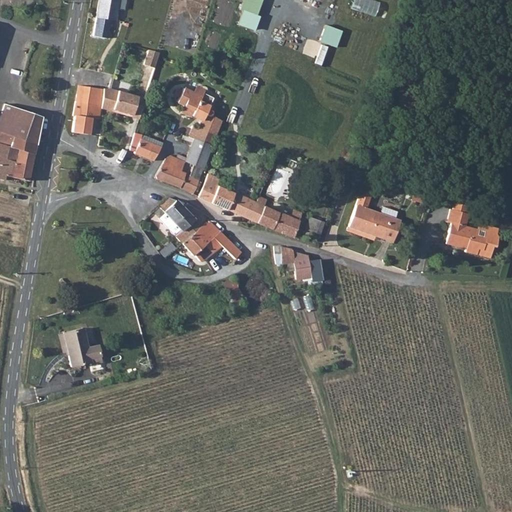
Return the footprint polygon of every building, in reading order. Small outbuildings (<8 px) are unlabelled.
[(97,0),(95,16),(113,20),(116,0),(97,0)] [(254,16),(260,0),(241,0),(238,10),(254,16)] [(240,15),(237,25),(248,29),(251,19),(240,15)] [(158,54),(148,51),(143,65),(153,69),(158,54)] [(93,89),(77,87),(75,103),(92,105),(93,89)] [(202,141),(206,130),(215,132),(220,118),(210,113),(211,111),(206,109),(205,108),(196,104),(198,101),(200,96),(183,87),(181,90),(176,87),(173,93),(178,96),(176,101),(178,102),(182,104),(180,108),(200,118),(197,127),(193,138),(202,141)] [(103,90),(93,89),(92,105),(93,105),(100,106),(99,110),(137,120),(145,99),(137,97),(111,90),(103,90)] [(72,133),(89,136),(91,119),(93,105),(92,105),(75,103),(73,116),(75,117),(72,133)] [(0,144),(32,153),(34,144),(35,144),(40,115),(15,105),(10,118),(0,114),(0,144)] [(99,110),(100,106),(93,105),(91,119),(98,120),(99,110)] [(197,127),(190,125),(187,136),(193,138),(197,127)] [(202,141),(193,138),(185,159),(184,160),(192,164),(202,167),(215,132),(206,130),(202,141)] [(136,142),(133,151),(152,159),(160,145),(134,135),(132,140),(136,142)] [(28,180),(32,153),(0,144),(0,173),(4,175),(14,177),(24,179),(28,180)] [(198,178),(188,174),(180,170),(183,163),(184,160),(170,154),(164,158),(154,174),(156,177),(173,183),(192,193),(198,178)] [(191,167),(188,174),(198,178),(202,167),(192,164),(191,167)] [(219,185),(222,179),(207,173),(198,195),(211,201),(218,184),(219,185)] [(211,201),(227,208),(234,191),(219,185),(218,184),(211,201)] [(248,198),(234,191),(227,208),(236,212),(241,214),(248,198)] [(356,206),(349,227),(392,242),(399,222),(394,220),(397,212),(383,207),(380,215),(366,210),(372,194),(361,191),(356,206)] [(425,206),(429,195),(413,191),(410,201),(425,206)] [(455,195),(453,202),(464,205),(466,198),(455,195)] [(158,205),(162,209),(167,215),(172,221),(182,232),(176,237),(181,242),(200,226),(198,225),(204,218),(187,201),(186,203),(182,201),(180,203),(177,201),(175,199),(167,196),(158,205)] [(263,204),(255,201),(248,198),(241,214),(236,212),(233,217),(238,220),(238,221),(248,225),(250,219),(256,221),(263,204)] [(449,223),(443,242),(463,248),(463,251),(474,254),(476,249),(489,253),(491,247),(494,248),(497,238),(495,235),(487,232),(484,234),(483,238),(474,235),(476,229),(463,225),(466,214),(464,213),(466,206),(464,205),(453,202),(452,202),(450,209),(448,208),(444,221),(449,223)] [(256,221),(293,236),(299,220),(290,216),(264,204),(263,204),(256,221)] [(293,208),(290,216),(299,220),(302,211),(293,208)] [(169,225),(172,221),(167,215),(163,219),(169,225)] [(303,233),(317,238),(323,223),(309,217),(303,233)] [(200,226),(181,242),(200,261),(216,250),(207,240),(219,229),(208,220),(207,221),(205,223),(204,222),(200,226)] [(497,229),(478,224),(476,229),(474,235),(483,238),(484,234),(487,232),(495,235),(497,229)] [(292,248),(280,246),(280,251),(281,263),(294,261),(292,248)] [(476,249),(474,254),(487,258),(489,253),(476,249)] [(231,278),(220,282),(229,308),(240,304),(231,278)] [(91,370),(103,368),(98,344),(87,346),(83,327),(63,331),(70,365),(89,361),(91,370)]
